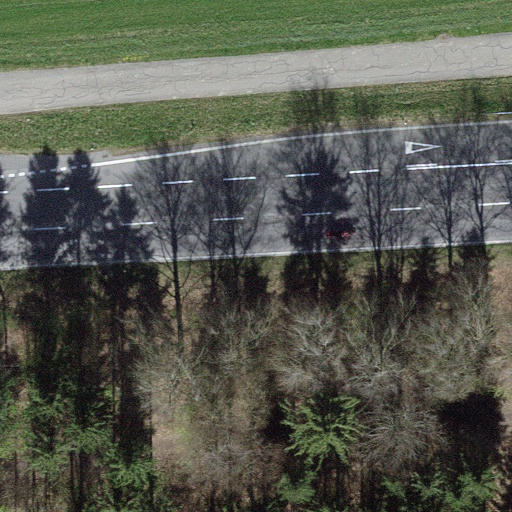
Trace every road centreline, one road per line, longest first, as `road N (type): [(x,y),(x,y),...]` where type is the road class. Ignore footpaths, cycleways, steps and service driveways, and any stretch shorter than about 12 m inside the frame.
road 1 (track): [(0,473),(417,410),(511,412)]
road 2 (primary): [(0,231),(342,212)]
road 3 (motorway): [(511,190),(342,212)]
road 4 (primary): [(342,212),(511,203)]
